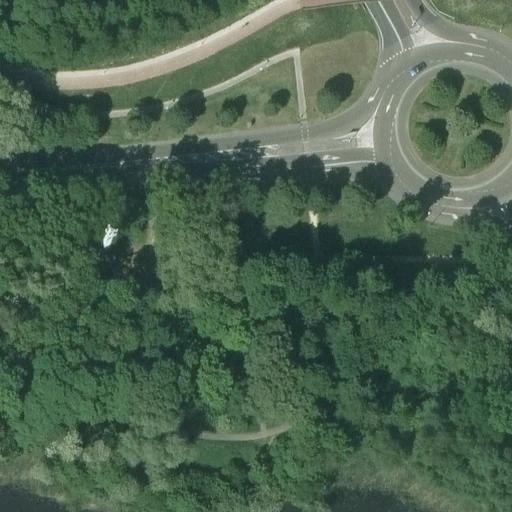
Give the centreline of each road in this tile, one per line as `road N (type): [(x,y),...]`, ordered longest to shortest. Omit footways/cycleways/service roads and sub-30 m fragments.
road 1 (secondary): [(383,103),(328,128),(194,158)]
road 2 (secondary): [(194,158),(391,168)]
road 3 (secondary): [(0,171),(194,158)]
road 4 (secondary): [(391,168),(437,204),(469,206),(502,195)]
